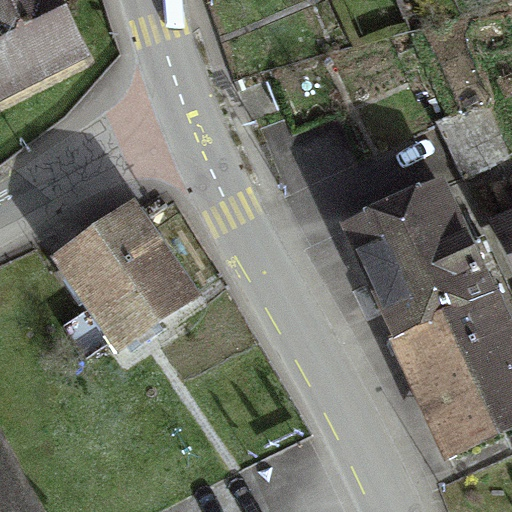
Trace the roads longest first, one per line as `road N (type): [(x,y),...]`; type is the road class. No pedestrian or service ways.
road 1 (primary): [(386,511),(232,215),(193,119)]
road 2 (unclassified): [(0,212),(193,119)]
road 3 (primary): [(193,119),(153,0)]
